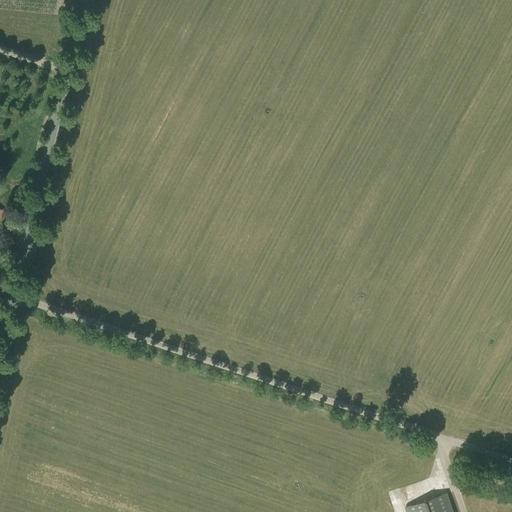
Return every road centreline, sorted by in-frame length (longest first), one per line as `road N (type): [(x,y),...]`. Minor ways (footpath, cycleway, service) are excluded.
road 1 (unclassified): [(511,458),(12,297)]
road 2 (tertiary): [(12,297),(68,70)]
